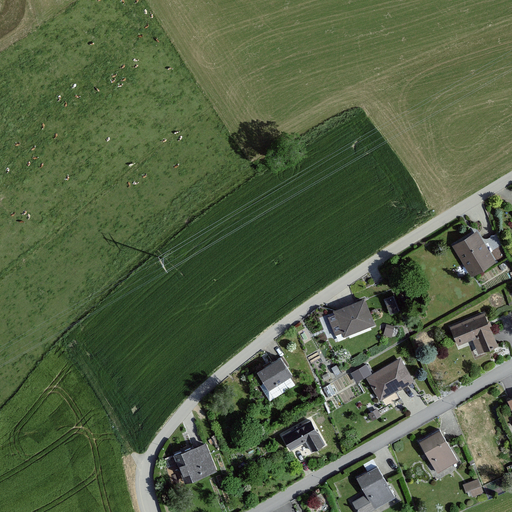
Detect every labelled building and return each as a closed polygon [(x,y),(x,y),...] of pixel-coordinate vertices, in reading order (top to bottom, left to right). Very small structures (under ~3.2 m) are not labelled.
[(475,230),(447,245),(465,277),(504,256),(493,236),(482,242),(475,230)] [(363,296),(323,311),(334,338),(373,323),(363,296)] [(484,311),(448,326),(456,346),(476,338),(482,352),(498,345),(484,311)] [(277,357),(253,371),(269,398),(293,383),(277,357)] [(399,358),(365,376),(377,399),(411,381),(399,358)] [(355,378),(372,372),(368,362),(351,368),(355,378)] [(308,421),(281,436),(288,449),(303,441),(309,453),(322,446),(308,421)] [(438,430),(416,442),(435,474),(456,462),(438,430)] [(203,441),(171,452),(181,481),(214,470),(203,441)] [(375,464),(353,476),(363,494),(350,500),(356,511),(365,511),(393,498),(375,464)] [(478,478),(463,484),(468,497),(484,491),(478,478)]
